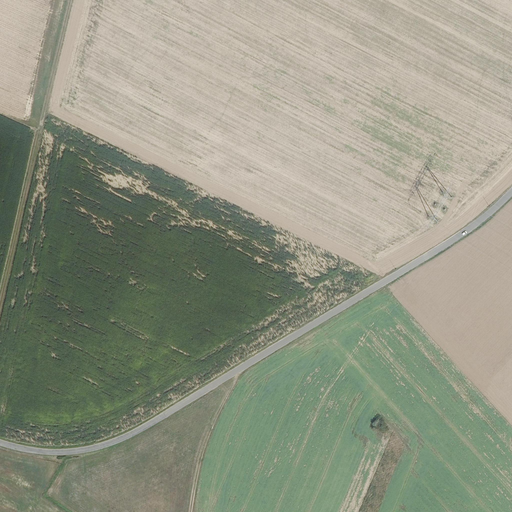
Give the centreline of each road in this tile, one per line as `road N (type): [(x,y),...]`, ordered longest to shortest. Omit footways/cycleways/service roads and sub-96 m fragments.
road 1 (tertiary): [(0,442),(76,450),(138,429),(455,238),(511,191)]
road 2 (track): [(191,511),(206,441),(240,368)]
